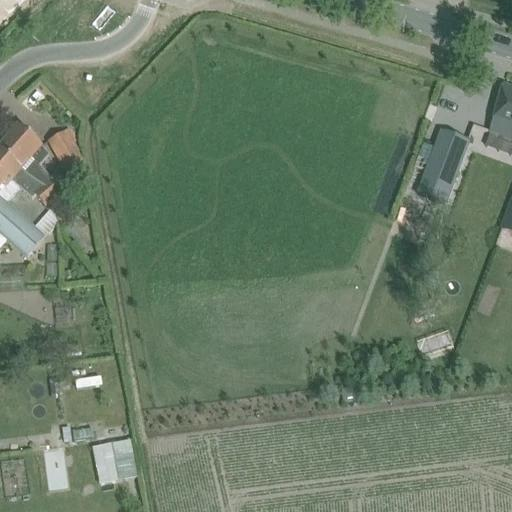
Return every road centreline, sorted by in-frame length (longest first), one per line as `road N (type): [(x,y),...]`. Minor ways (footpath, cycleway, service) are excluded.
road 1 (unclassified): [(0,80),(31,56),(115,42),(149,0)]
road 2 (tertiary): [(511,48),(348,0)]
